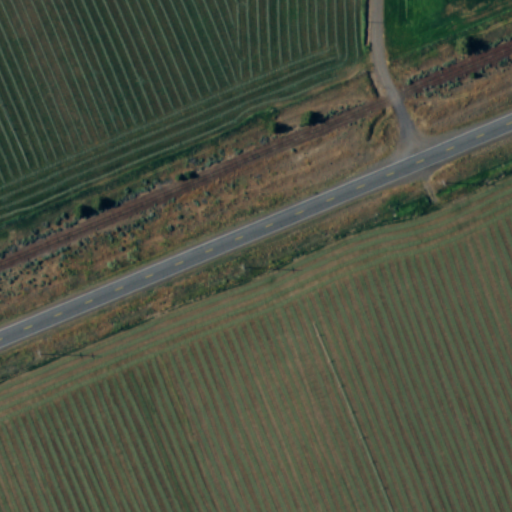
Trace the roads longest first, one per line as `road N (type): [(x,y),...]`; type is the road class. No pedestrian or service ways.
road 1 (primary): [(0,344),(511,128)]
road 2 (residential): [(424,166),(368,32),(367,0)]
